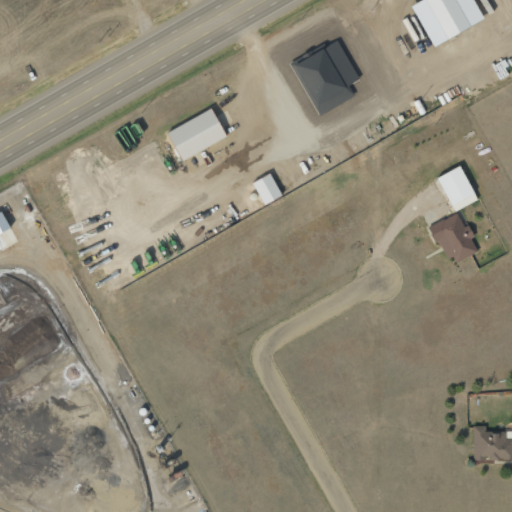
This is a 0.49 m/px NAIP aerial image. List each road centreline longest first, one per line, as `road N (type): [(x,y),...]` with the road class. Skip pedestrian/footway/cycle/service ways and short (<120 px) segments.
road 1 (residential): [(346,511),(261,345),(272,330),(380,269)]
road 2 (trunk): [(0,145),(259,0)]
